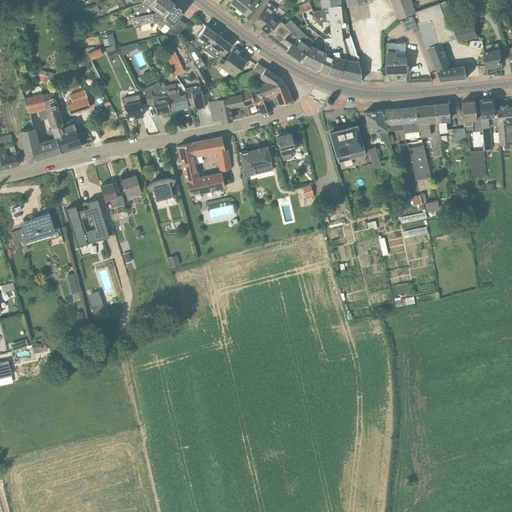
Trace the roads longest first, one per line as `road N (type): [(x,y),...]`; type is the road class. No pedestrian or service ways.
road 1 (residential): [(0,177),(301,109)]
road 2 (secondary): [(324,84),(383,95),(511,83)]
road 3 (secondary): [(324,84),(195,0)]
